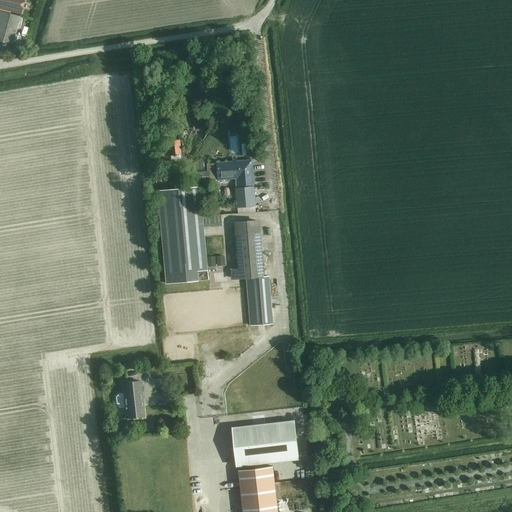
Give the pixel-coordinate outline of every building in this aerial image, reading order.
[(0,0),(0,8),(20,13),(23,0),(0,0)] [(0,41),(12,44),(19,17),(0,11),(0,41)] [(179,140),(169,141),(170,156),(181,155),(179,140)] [(251,160),(217,163),(218,179),(218,180),(220,182),(229,182),(230,179),(230,178),(238,178),(239,186),(253,184),(251,160)] [(198,181),(209,180),(208,171),(197,172),(198,181)] [(167,283),(174,283),(208,280),(208,270),(200,187),(158,191),(165,274),(166,274),(167,283)] [(254,187),(236,188),(237,208),(255,206),(254,187)] [(220,215),(205,216),(205,225),(221,224),(220,215)] [(263,277),(262,275),(258,222),(236,223),(240,269),(231,270),(232,278),(246,277),(250,325),(272,324),(268,276),(263,277)] [(118,394),(115,397),(116,406),(120,408),(125,408),(126,418),(144,416),(140,381),(122,383),(123,394),(118,394)] [(293,422),(234,429),(238,465),(297,458),(293,422)] [(278,511),(273,466),(238,470),(243,511),(278,511)]
